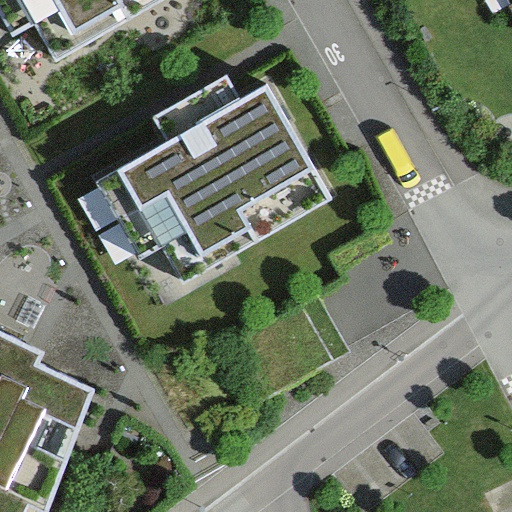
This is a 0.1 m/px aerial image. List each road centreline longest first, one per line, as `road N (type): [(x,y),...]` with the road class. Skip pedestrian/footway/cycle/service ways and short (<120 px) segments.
road 1 (residential): [(321,0),(493,304)]
road 2 (residential): [(267,481),(493,304)]
